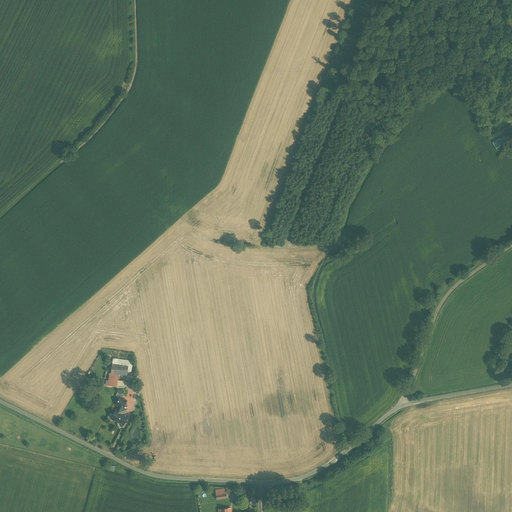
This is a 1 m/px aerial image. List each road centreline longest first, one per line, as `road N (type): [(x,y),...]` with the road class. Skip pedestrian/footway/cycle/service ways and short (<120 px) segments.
road 1 (unclassified): [(399,406),(319,468),(257,482),(145,473),(0,400)]
road 2 (unclassified): [(399,406),(439,304),(511,245)]
road 3 (track): [(92,134),(133,80),(135,0)]
